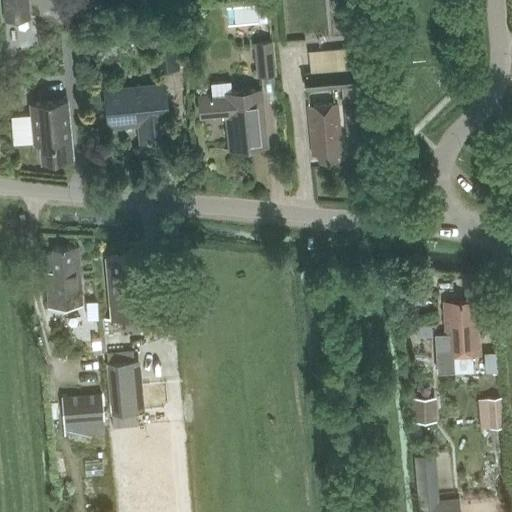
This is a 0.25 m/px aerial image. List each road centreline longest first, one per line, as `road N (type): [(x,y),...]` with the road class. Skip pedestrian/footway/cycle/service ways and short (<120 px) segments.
road 1 (residential): [(441,229),(0,189)]
road 2 (residential): [(441,229),(439,151),(498,77),(494,0)]
